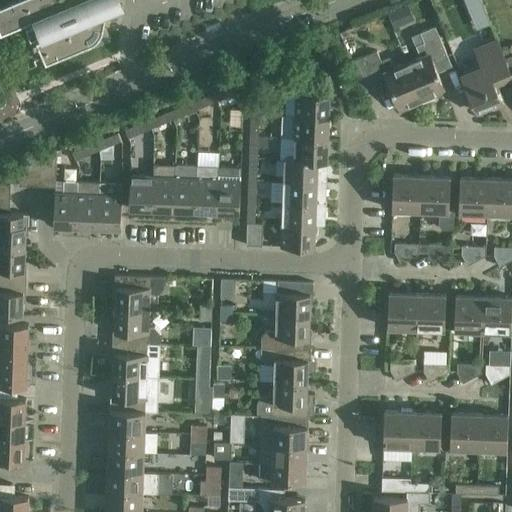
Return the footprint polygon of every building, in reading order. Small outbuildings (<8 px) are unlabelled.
[(47,63),(91,44),(94,43),(95,42),(96,41),(98,40),(99,38),(101,37),(102,35),(103,33),(103,31),(104,29),(108,6),(116,3),(114,0),(17,0),(0,7),(0,28),(2,33),(36,18),(38,22),(27,27),(32,38),(43,34),(44,38),(38,40),(47,63)] [(391,33),(400,52),(414,45),(405,26),(391,33)] [(421,58),(408,63),(423,100),(446,91),(434,62),(448,56),(436,27),(420,33),(425,43),(416,46),(421,58)] [(511,72),(507,61),(498,40),(475,49),(482,66),(462,74),(478,112),(492,106),(493,108),(504,104),(494,80),(511,72)] [(21,47),(10,52),(19,74),(30,69),(21,47)] [(423,100),(408,63),(395,69),(390,58),(381,61),(377,51),(352,62),(365,91),(389,81),(401,109),(423,100)] [(218,101),(240,92),(237,84),(214,94),(218,101)] [(260,92),(252,92),(252,115),(260,115),(260,92)] [(330,95),(288,93),(287,116),(330,117),(330,95)] [(196,110),(218,101),(214,94),(193,103),(196,110)] [(174,119),(196,110),(193,103),(171,112),(174,119)] [(152,129),(174,119),(171,112),(149,121),(152,129)] [(259,137),(260,115),(252,115),(251,136),(259,137)] [(330,117),(287,116),(282,116),(282,137),(329,139),(330,117)] [(129,138),(152,129),(149,121),(126,131),(129,138)] [(114,144),(122,141),(118,134),(96,143),(99,151),(102,149),(101,159),(113,160),(114,144)] [(258,158),(259,137),(251,136),(250,158),(258,158)] [(328,161),(329,139),(282,137),(281,159),(285,159),(285,160),(328,161)] [(76,160),(99,151),(96,143),(73,153),(76,160)] [(56,187),(57,151),(45,156),(44,187),(56,187)] [(44,187),(45,156),(33,162),(32,186),(44,187)] [(257,180),(258,158),(250,158),(249,180),(257,180)] [(328,176),(328,161),(285,160),(284,181),(324,182),(325,176),(328,176)] [(32,186),(33,162),(21,162),(20,186),(32,186)] [(174,211),(175,177),(176,165),(154,164),(154,176),(153,210),(174,211)] [(196,211),(197,178),(197,166),(176,165),(175,177),(174,211),(196,211)] [(217,212),(219,179),(219,167),(197,166),(197,178),(196,211),(217,212)] [(240,213),(242,167),(219,167),(219,179),(217,212),(240,213)] [(2,170),(1,180),(12,181),(12,171),(2,170)] [(153,210),(154,176),(131,175),(130,209),(153,210)] [(421,211),(422,176),(394,175),(393,210),(421,211)] [(451,177),(422,176),(421,211),(440,212),(440,225),(443,230),(454,230),(455,189),(450,189),(451,177)] [(488,213),(489,178),(461,177),(459,212),(488,213)] [(511,179),(489,178),(488,213),(511,214),(511,179)] [(256,202),(257,180),(249,180),(248,201),(256,202)] [(77,227),(79,181),(64,181),(63,193),(56,192),(55,226),(77,227)] [(99,228),(100,182),(79,181),(77,227),(99,228)] [(327,204),(327,188),(324,188),(324,182),(284,181),(283,202),(327,204)] [(121,229),(123,183),(100,182),(99,228),(121,229)] [(0,196),(11,197),(11,184),(0,183),(0,196)] [(278,213),(278,192),(267,192),(267,213),(278,213)] [(0,208),(11,209),(11,197),(0,196),(0,208)] [(256,223),(256,202),(248,201),(248,223),(256,223)] [(326,219),(327,204),(283,202),(282,224),(316,225),(323,225),(323,219),(326,219)] [(29,228),(29,214),(0,213),(0,247),(26,248),(27,228),(29,228)] [(264,224),(256,223),(248,223),(247,245),(263,246),(264,224)] [(315,248),(316,225),(282,224),(282,246),(315,248)] [(395,243),(395,252),(401,263),(420,253),(420,244),(395,243)] [(429,244),(428,254),(434,264),(453,254),(453,245),(429,244)] [(462,246),(462,255),(468,266),(486,255),(487,247),(462,246)] [(25,269),(26,248),(0,247),(0,280),(27,282),(27,269),(25,269)] [(511,247),(495,247),(494,256),(500,267),(511,260),(511,247)] [(164,288),(165,277),(116,275),(115,288),(117,289),(116,309),(150,310),(151,294),(158,294),(164,288)] [(26,294),(27,282),(0,280),(0,314),(23,316),(24,294),(26,294)] [(313,296),(314,282),(278,281),(277,315),(310,316),(311,296),(313,296)] [(417,329),(418,294),(389,293),(388,328),(417,329)] [(447,295),(418,294),(417,329),(445,330),(447,295)] [(484,331),(485,296),(456,295),(455,330),(484,331)] [(511,297),(485,296),(484,331),(511,332),(511,297)] [(212,313),(213,305),(201,304),(201,312),(212,313)] [(233,305),(221,305),(221,313),(233,313),(233,305)] [(149,326),(150,310),(116,309),(116,330),(114,330),(113,342),(161,344),(161,333),(155,326),(149,326)] [(212,321),(212,313),(201,312),(200,320),(212,321)] [(232,321),(233,313),(221,313),(220,321),(232,321)] [(310,337),(310,316),(277,315),(276,330),(267,330),(262,338),(262,347),(311,349),(312,337),(310,337)] [(0,344),(29,345),(29,325),(0,323),(0,344)] [(160,377),(161,344),(113,342),(113,355),(115,355),(114,375),(160,377)] [(29,345),(0,344),(0,364),(28,366),(29,345)] [(316,370),(316,363),(313,360),(311,360),(311,349),(262,347),(261,357),(266,365),(275,366),(274,381),(308,383),(308,370),(316,370)] [(391,361),(391,370),(396,381),(415,371),(416,362),(391,361)] [(424,362),(424,372),(430,382),(449,372),(449,363),(424,362)] [(458,363),(457,373),(463,383),(482,373),(482,364),(458,363)] [(0,385),(27,387),(28,366),(0,364),(0,385)] [(487,364),(486,374),(492,384),(511,374),(511,365),(487,364)] [(232,379),(232,366),(219,365),(218,378),(232,379)] [(210,379),(210,371),(198,371),(198,379),(210,379)] [(158,411),(160,377),(114,375),(113,396),(111,396),(111,410),(146,411),(158,411)] [(210,387),(210,379),(198,379),(198,387),(210,387)] [(307,395),(308,383),(274,381),(274,398),(265,397),(260,405),(259,415),(275,415),(307,417),(309,417),(309,405),(316,405),(319,403),(320,395),(307,395)] [(224,384),(222,383),(214,383),(214,396),(224,397),(224,384)] [(0,419),(26,420),(27,399),(0,397),(0,419)] [(146,432),(146,411),(111,410),(110,431),(146,432)] [(412,447),(414,412),(385,411),(384,446),(412,447)] [(442,413),(414,412),(412,447),(441,448),(442,413)] [(479,449),(481,414),(452,413),(451,448),(479,449)] [(247,424),(247,414),(232,414),(232,426),(244,426),(247,424)] [(509,415),(481,414),(479,449),(508,450),(509,415)] [(308,445),(308,426),(307,426),(307,417),(275,415),(274,427),(266,427),(265,443),(308,445)] [(0,439),(25,440),(26,420),(0,419),(0,439)] [(193,425),(192,434),(207,434),(208,425),(193,425)] [(145,452),(146,432),(110,431),(109,451),(145,452)] [(207,443),(207,434),(192,434),(192,442),(207,443)] [(25,440),(0,439),(0,460),(24,461),(25,440)] [(215,442),(214,459),(227,459),(227,442),(215,442)] [(308,445),(265,443),(261,443),(261,461),(307,463),(308,445)] [(144,473),(145,452),(109,451),(108,471),(144,473)] [(306,481),(307,463),(261,461),(260,480),(306,481)] [(222,467),(207,466),(207,475),(222,475),(222,467)] [(159,473),(144,473),(108,471),(108,492),(143,493),(158,494),(159,473)] [(221,484),(222,475),(207,475),(207,483),(221,484)] [(239,476),(230,476),(229,487),(238,488),(239,476)] [(411,492),(411,483),(411,479),(383,478),(382,491),(392,491),(411,492)] [(433,484),(411,483),(411,492),(428,492),(432,492),(433,484)] [(28,511),(29,497),(9,496),(9,484),(0,484),(0,511),(28,511)] [(478,494),(478,485),(456,484),(456,493),(478,494)] [(500,486),(478,485),(478,494),(499,495),(500,486)] [(305,511),(306,499),(285,498),(285,489),(238,488),(229,487),(229,500),(261,502),(261,500),(265,500),(264,511),(305,511)] [(428,492),(411,492),(392,491),(392,497),(374,497),(373,511),(419,511),(420,500),(428,500),(428,492)] [(142,511),(143,493),(108,492),(106,511),(142,511)]
